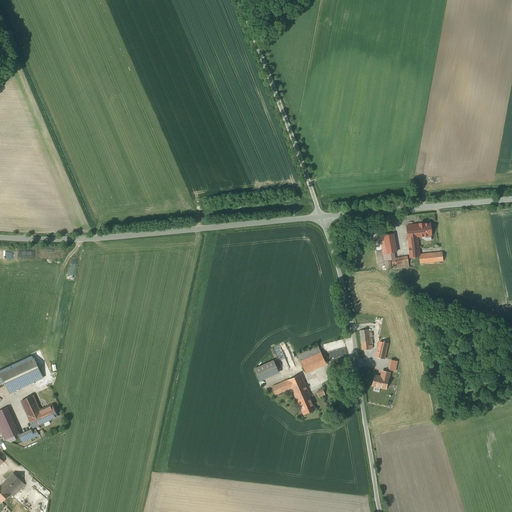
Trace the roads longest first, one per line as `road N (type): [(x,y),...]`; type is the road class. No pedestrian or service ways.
road 1 (unclassified): [(0,238),(58,241),(321,218)]
road 2 (unclassified): [(321,218),(353,339),(379,511)]
road 3 (unclassified): [(321,218),(239,0)]
road 4 (unclassified): [(511,200),(321,218)]
